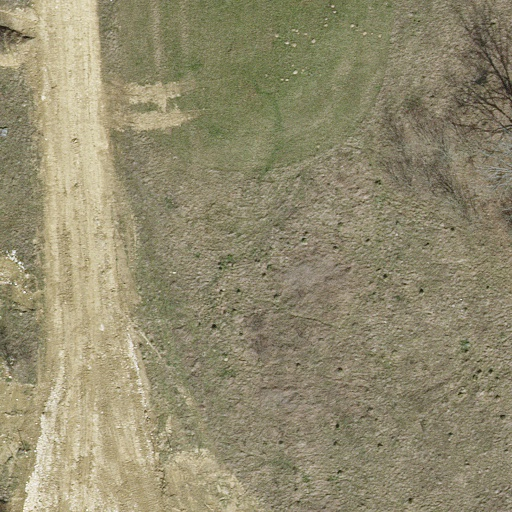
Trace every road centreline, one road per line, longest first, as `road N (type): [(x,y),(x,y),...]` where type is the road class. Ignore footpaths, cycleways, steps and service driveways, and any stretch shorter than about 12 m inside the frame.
road 1 (track): [(51,511),(67,335),(60,0)]
road 2 (track): [(67,335),(127,511)]
